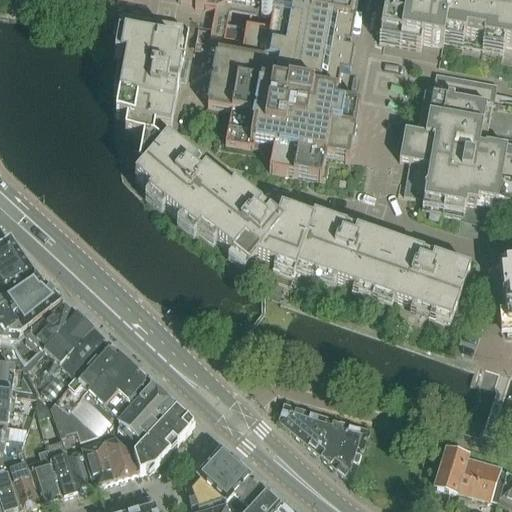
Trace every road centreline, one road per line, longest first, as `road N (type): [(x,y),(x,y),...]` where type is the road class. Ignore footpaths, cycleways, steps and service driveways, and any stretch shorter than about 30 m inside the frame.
road 1 (residential): [(497,351),(489,257),(377,215),(260,200)]
road 2 (residential): [(511,460),(282,391),(263,392),(240,414)]
road 3 (secondary): [(184,374),(13,215)]
